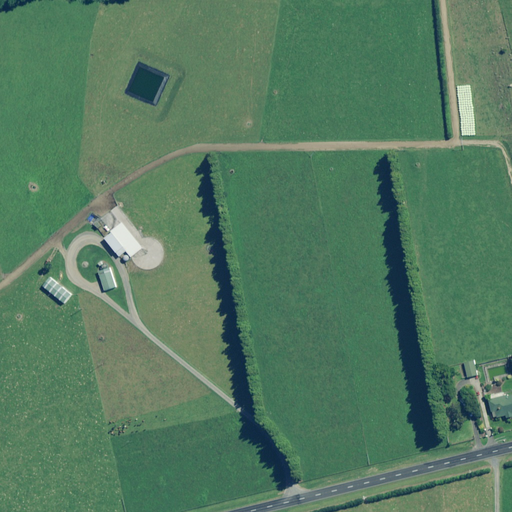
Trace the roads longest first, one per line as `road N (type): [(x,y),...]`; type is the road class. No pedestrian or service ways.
road 1 (track): [(457,145),(166,139),(49,240)]
road 2 (track): [(49,240),(276,453),(295,500)]
road 3 (unclassified): [(511,446),(246,511)]
road 4 (track): [(442,0),(457,145)]
